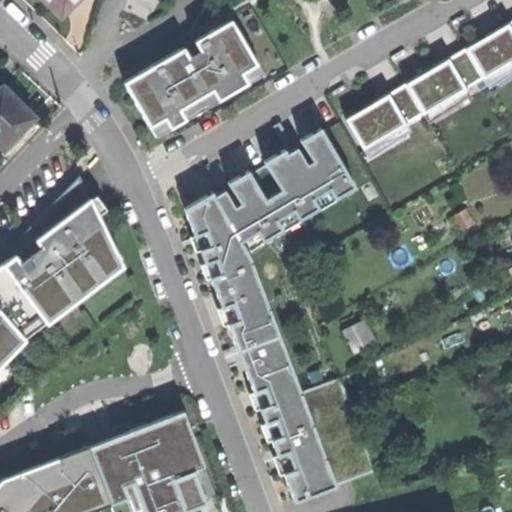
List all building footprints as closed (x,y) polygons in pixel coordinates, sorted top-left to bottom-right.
[(69,0),(49,0),(60,10),(69,0)] [(181,46),(122,81),(155,136),(262,73),(230,19),(193,40),(192,38),(184,43),(181,45),(181,46)] [(465,48),(482,78),(511,59),(511,19),(484,36),(478,40),(465,48)] [(475,35),(478,40),(484,36),(481,31),(478,33),(475,35)] [(405,84),(423,113),(465,88),(482,78),(465,48),(424,72),(418,76),(405,84)] [(511,59),(482,78),(487,85),(511,70),(511,59)] [(415,70),(418,76),(424,72),(421,66),(418,68),(415,70)] [(0,144),(2,147),(33,115),(17,99),(19,96),(13,89),(7,83),(3,86),(1,85),(0,85),(0,144)] [(345,120),(363,149),(405,124),(423,113),(405,84),(365,108),(359,112),(345,120)] [(465,88),(423,113),(427,120),(469,95),(465,88)] [(355,105),(359,112),(365,108),(361,101),(358,103),(355,105)] [(409,131),(405,124),(363,149),(367,156),(409,131)] [(213,194),(242,241),(256,232),(262,240),(282,229),(277,219),(292,210),(298,219),(319,208),(313,198),(329,188),(334,198),(355,186),(319,127),(299,139),(312,160),(306,163),(296,146),(289,150),(286,152),(283,148),(262,161),(265,165),(252,172),(249,174),(246,169),(227,182),(239,203),(234,206),(224,189),(213,194)] [(6,249),(0,253),(0,267),(31,308),(40,319),(114,264),(84,192),(26,235),(33,245),(15,257),(6,249)] [(250,257),(242,241),(213,194),(211,192),(182,208),(198,249),(223,314),(267,430),(294,500),(333,485),(301,393),(250,257)] [(463,229),(475,222),(467,209),(456,215),(463,229)] [(0,267),(0,315),(9,326),(31,308),(0,267)] [(0,352),(18,336),(9,326),(0,315),(0,352)] [(354,350),(378,342),(370,317),(346,325),(354,350)] [(301,393),(333,485),(374,471),(339,379),(301,393)] [(218,511),(176,409),(84,441),(104,500),(133,494),(140,511),(218,511)] [(67,511),(98,501),(76,442),(0,473),(0,511),(67,511)]
